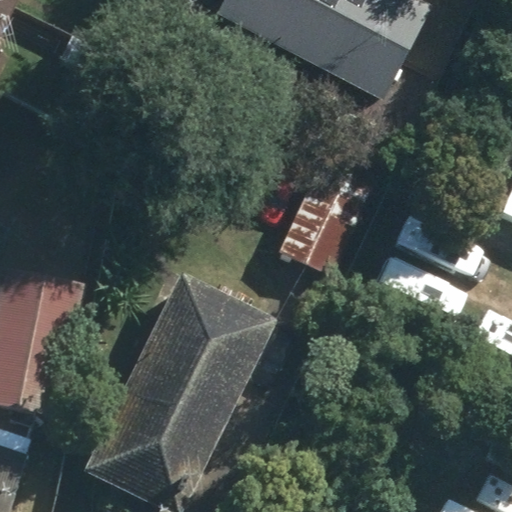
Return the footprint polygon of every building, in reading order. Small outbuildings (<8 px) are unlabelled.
[(0,0),(0,27),(13,0),(0,0)] [(377,108),(426,14),(400,0),(222,0),(211,22),(377,108)] [(276,256),(328,281),(370,193),(318,169),(276,256)] [(0,275),(0,413),(56,424),(82,291),(0,275)] [(79,479),(147,511),(181,511),(273,325),(178,278),(79,479)] [(0,511),(7,511),(29,446),(0,437),(0,511)]
